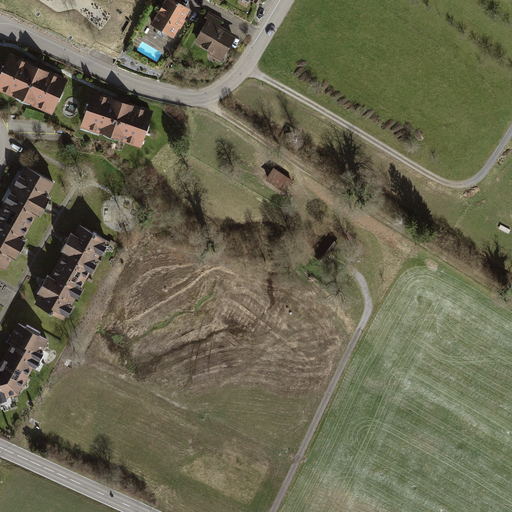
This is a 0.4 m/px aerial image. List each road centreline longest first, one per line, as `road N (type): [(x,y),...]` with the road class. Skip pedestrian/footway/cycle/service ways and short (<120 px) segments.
road 1 (track): [(511,299),(197,98)]
road 2 (residential): [(11,31),(137,87),(197,98),(234,80),(286,0)]
road 3 (track): [(245,66),(452,184),(477,178),(511,128)]
road 4 (track): [(273,511),(367,312)]
road 5 (tertiary): [(141,511),(0,447)]
